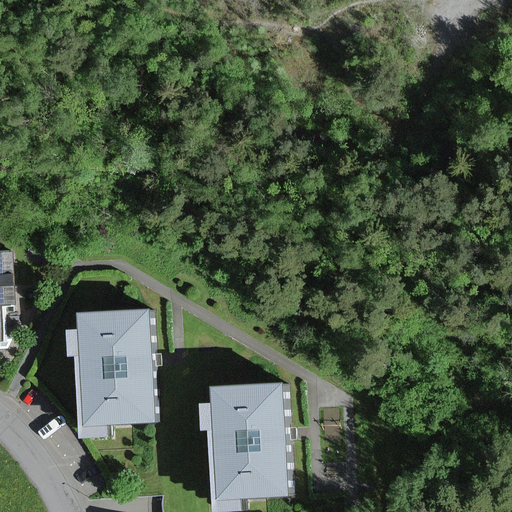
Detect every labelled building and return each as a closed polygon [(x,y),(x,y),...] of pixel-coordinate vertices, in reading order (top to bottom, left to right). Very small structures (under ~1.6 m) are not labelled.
[(16,213),(0,213),(0,239),(16,240),(16,213)] [(54,250),(33,239),(27,251),(48,262),(54,250)] [(15,305),(13,254),(0,254),(0,336),(6,336),(4,306),(15,305)] [(150,420),(147,311),(73,313),(76,422),(150,420)] [(280,493),(277,385),(204,387),(207,495),(280,493)]
